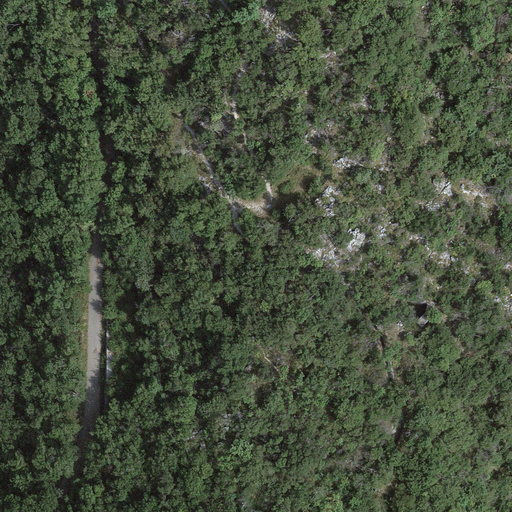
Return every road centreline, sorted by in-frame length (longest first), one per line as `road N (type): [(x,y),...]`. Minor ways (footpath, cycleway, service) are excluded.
road 1 (track): [(55,511),(90,424),(95,273),(112,144),(111,98),(85,0)]
road 2 (track): [(125,0),(229,201)]
